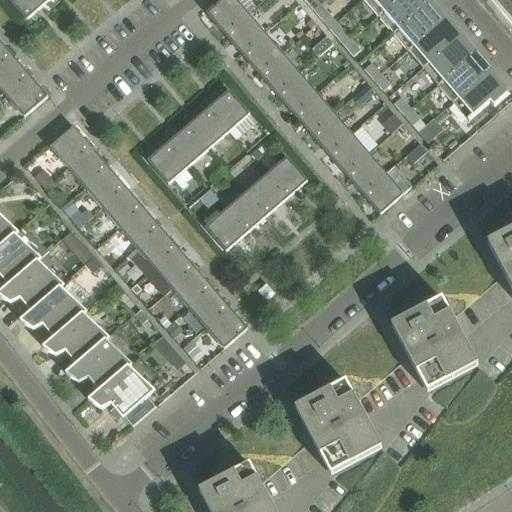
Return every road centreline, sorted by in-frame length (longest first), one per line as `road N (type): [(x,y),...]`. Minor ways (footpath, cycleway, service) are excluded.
road 1 (residential): [(117,502),(511,160)]
road 2 (residential): [(0,164),(192,0)]
road 3 (residential): [(117,502),(0,350)]
